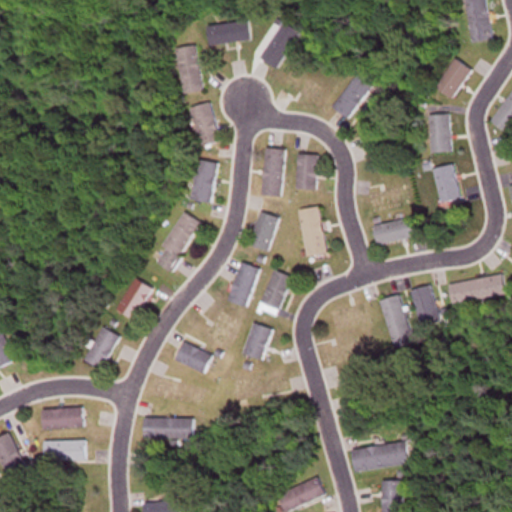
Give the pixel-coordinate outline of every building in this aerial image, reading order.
[(495,42),(490,0),(470,0),(476,44),(495,42)] [(208,93),(199,48),(179,51),(187,97),(208,93)] [(476,73),(460,61),(439,89),(455,101),(476,73)] [(351,121),(376,89),(361,77),(336,109),(351,121)] [(511,135),(511,99),(495,124),(511,136),(511,135)] [(225,143),(214,104),(194,111),(205,149),(225,143)] [(455,155),(454,117),(434,117),(434,155),(455,155)] [(285,199),(289,151),(270,150),(266,198),(285,199)] [(321,156),(301,156),(301,193),(321,193),(321,156)] [(196,203),(216,205),(222,165),(201,162),(196,203)] [(465,202),(456,167),(437,171),(446,206),(465,202)] [(305,212),(311,259),(331,257),(325,209),(305,212)] [(283,220),(264,214),(254,248),(273,254),(283,220)] [(206,226),(187,215),(158,264),(176,275),(206,226)] [(421,239),(417,220),(378,228),(382,248),(421,239)] [(264,272),(244,265),(231,303),(250,309),(264,272)] [(280,319),(298,281),(279,272),(262,310),(280,319)] [(457,306),(510,297),(507,277),(454,286),(457,306)] [(445,324),(434,288),(415,293),(425,330),(445,324)] [(418,347),(403,297),(385,303),(399,353),(418,347)] [(0,318),(0,370),(0,371),(19,364),(1,318),(0,318)] [(277,332),(257,326),(248,356),(267,362),(277,332)] [(124,339),(107,330),(89,362),(105,372),(124,339)] [(180,363),(209,376),(217,357),(188,345),(180,363)] [(88,431),(88,411),(47,411),(47,431),(88,431)] [(149,441),(197,441),(197,421),(149,421),(149,441)] [(0,452),(16,487),(34,478),(14,435),(0,441),(0,452)] [(89,463),(89,443),(48,443),(48,463),(89,463)] [(356,451),(359,473),(412,467),(410,445),(356,451)] [(299,511),(329,497),(320,480),(281,499),(287,511),(299,511)] [(406,511),(407,483),(387,483),(386,511),(406,511)] [(182,511),(182,503),(147,506),(147,511),(182,511)]
